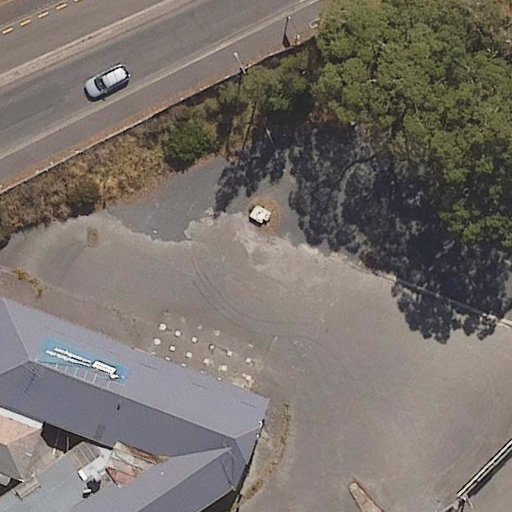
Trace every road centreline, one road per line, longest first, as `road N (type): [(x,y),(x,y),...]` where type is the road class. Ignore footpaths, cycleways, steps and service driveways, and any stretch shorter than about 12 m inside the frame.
road 1 (secondary): [(262,0),(0,121)]
road 2 (residential): [(0,50),(113,0)]
